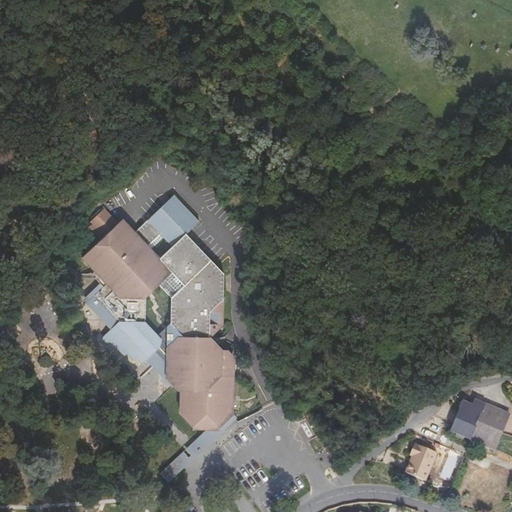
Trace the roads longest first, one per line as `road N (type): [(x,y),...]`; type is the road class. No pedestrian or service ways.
road 1 (residential): [(327,500),(352,470),(435,408),(511,381)]
road 2 (tertiary): [(327,500),(386,494),(446,511)]
